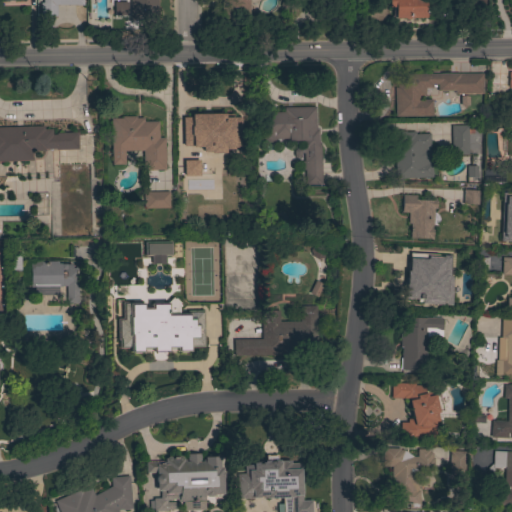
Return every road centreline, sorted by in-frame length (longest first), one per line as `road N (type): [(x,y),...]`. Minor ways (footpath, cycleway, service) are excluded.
road 1 (tertiary): [(511,47),(0,56)]
road 2 (residential): [(344,511),(346,399),(361,291),(344,50)]
road 3 (residential): [(346,399),(188,401),(18,469),(0,469)]
